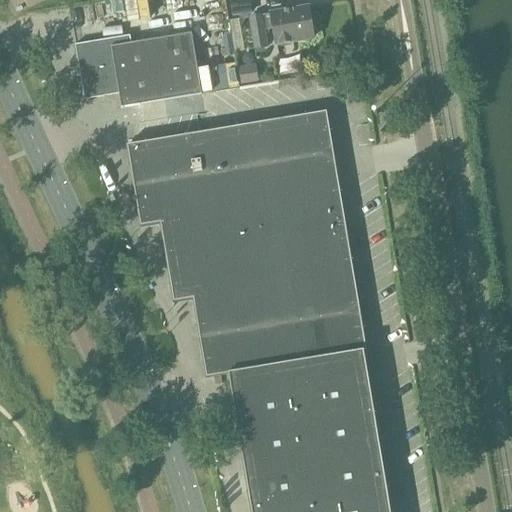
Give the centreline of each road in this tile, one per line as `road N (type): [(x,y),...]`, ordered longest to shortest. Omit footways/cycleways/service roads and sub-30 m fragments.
road 1 (unclassified): [(487,511),(400,0)]
road 2 (secondary): [(190,511),(152,405),(0,70)]
